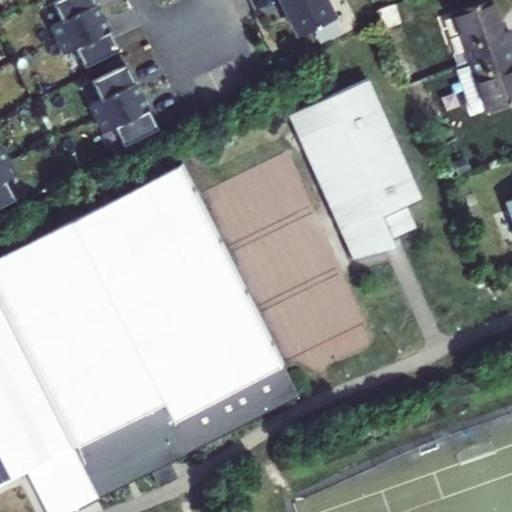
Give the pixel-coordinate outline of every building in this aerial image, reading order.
[(61,20),(95,3),(94,0),(53,0),(52,1),(61,20)] [(326,0),(280,0),(298,35),(335,17),(326,0)] [(501,33),(489,0),(484,0),(451,12),(469,61),(511,46),(511,41),(508,30),(501,33)] [(99,9),(95,3),(61,20),(52,24),(59,38),(106,15),(102,7),(99,9)] [(384,29),(400,24),(395,8),(379,13),(384,29)] [(75,48),(109,31),(106,24),(109,22),(106,15),(59,38),(65,52),(75,48)] [(118,49),(109,31),(75,48),(84,66),(118,49)] [(511,46),(469,61),(474,75),(486,109),(486,111),(511,102),(511,46)] [(474,75),(469,61),(454,66),(459,80),(474,75)] [(100,98),(134,81),(125,63),(91,80),(100,98)] [(486,109),(474,75),(459,80),(470,110),(475,113),(486,109)] [(406,206),(422,199),(368,78),(288,113),(353,258),(387,250),(382,239),(390,236),(391,240),(416,229),(406,206)] [(138,88),(134,81),(100,98),(91,103),(97,117),(145,94),(141,86),(138,88)] [(114,126),(148,109),(145,103),(148,101),(145,94),(97,117),(104,131),(114,126)] [(157,128),(148,109),(114,126),(123,145),(157,128)] [(458,176),(470,171),(465,158),(453,163),(458,176)] [(0,182),(5,180),(14,175),(7,161),(0,165),(0,182)] [(0,305),(99,499),(152,472),(157,470),(164,484),(175,479),(167,464),(172,462),(301,396),(182,164),(0,256),(0,305)] [(5,180),(0,182),(0,205),(14,199),(5,180)] [(478,205),(473,193),(465,197),(469,209),(478,205)] [(390,236),(382,239),(387,250),(395,247),(391,240),(390,236)] [(72,511),(99,499),(0,305),(0,483),(11,478),(25,471),(45,511),(72,511)] [(157,470),(152,472),(160,488),(180,478),(172,462),(167,464),(175,479),(164,484),(157,470)]
